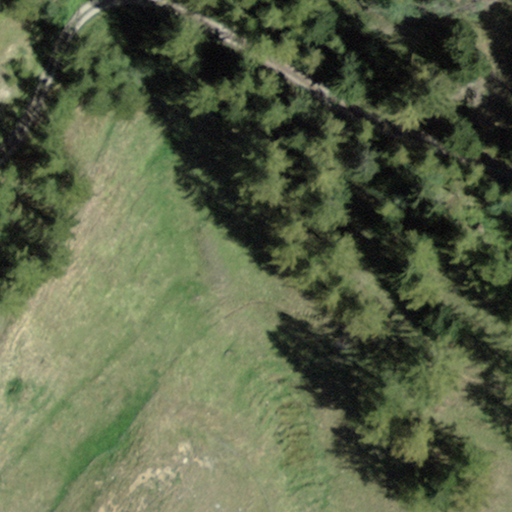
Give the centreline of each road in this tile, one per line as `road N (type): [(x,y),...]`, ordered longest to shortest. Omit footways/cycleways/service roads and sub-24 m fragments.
road 1 (track): [(151,0),(210,23),(351,111),(511,173)]
road 2 (track): [(0,159),(69,27),(111,0)]
